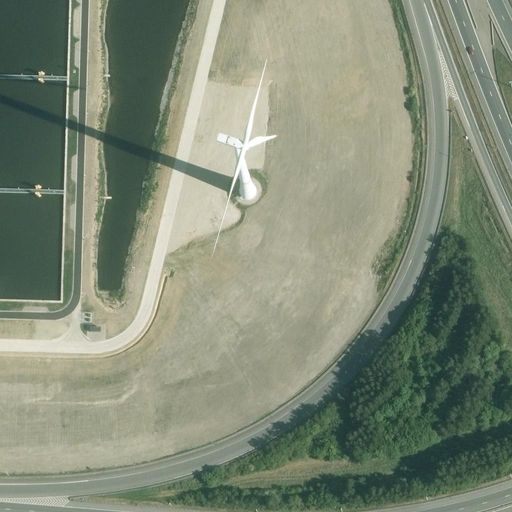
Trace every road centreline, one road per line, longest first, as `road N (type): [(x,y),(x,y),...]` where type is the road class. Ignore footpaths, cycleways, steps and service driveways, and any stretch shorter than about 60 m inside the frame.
road 1 (motorway): [(434,22),(436,201),(400,301),(356,364),(298,416),(216,460),(156,480),(0,502)]
road 2 (motorway): [(434,22),(511,223)]
road 3 (motorway): [(454,0),(511,146)]
